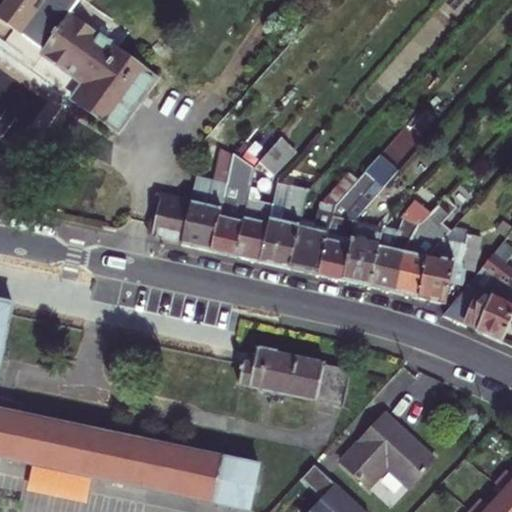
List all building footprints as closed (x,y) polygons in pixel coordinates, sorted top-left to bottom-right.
[(118,129),(156,72),(59,6),(32,45),(82,80),(71,96),(118,129)] [(225,215),(217,249),(231,251),(243,254),(251,221),(255,206),(262,177),(236,171),(233,184),(225,215)] [(348,278),(356,243),(360,226),(362,217),(387,188),(368,172),(341,204),(339,206),(338,209),(336,220),(332,238),(325,273),(338,276),(348,278)] [(218,181),(201,177),(199,184),(216,188),(218,181)] [(195,203),(185,241),(217,249),(225,215),(233,184),(218,181),(216,188),(199,184),(196,199),(195,203)] [(276,215),(275,220),(266,260),(279,262),(295,266),(305,223),(313,190),(296,184),(287,218),(276,215)] [(159,235),(185,241),(195,203),(196,199),(171,193),(163,225),(157,223),(156,230),(159,235)] [(408,249),(401,290),(414,293),(426,295),(434,255),(435,251),(449,236),(449,235),(441,228),(455,212),(443,201),(424,223),(408,249)] [(266,260),(275,220),(260,216),(262,208),(255,206),(251,221),(243,254),(255,257),(266,260)] [(322,227),(305,223),(295,266),(310,269),(325,273),(332,238),(336,220),(324,217),(322,227)] [(360,226),(356,243),(348,278),(363,281),(376,284),(384,244),(386,231),(360,226)] [(435,251),(434,255),(426,295),(442,299),(452,301),(459,265),(467,266),(471,242),(449,236),(435,251)] [(511,249),(504,243),(450,313),(484,329),(495,334),(508,341),(511,331),(511,272),(508,269),(510,267),(505,263),(511,253),(511,249)] [(408,249),(384,244),(376,284),(390,287),(401,290),(408,249)] [(93,476),(246,511),(257,465),(16,411),(18,400),(0,395),(0,359),(11,311),(13,301),(0,297),(0,455),(32,463),(90,476),(93,476)] [(255,361),(245,359),(240,384),(344,406),(351,368),(275,352),(276,349),(259,346),(255,361)] [(340,461),(368,487),(387,466),(409,486),(435,458),(407,434),(384,414),(340,461)] [(90,476),(32,463),(26,487),(85,500),(90,476)] [(366,511),(347,495),(312,463),(299,477),(320,496),(305,511),(366,511)] [(511,474),(507,470),(496,482),(511,497),(511,474)] [(481,498),(470,510),(472,511),(511,511),(511,497),(503,489),(489,505),(481,498)]
